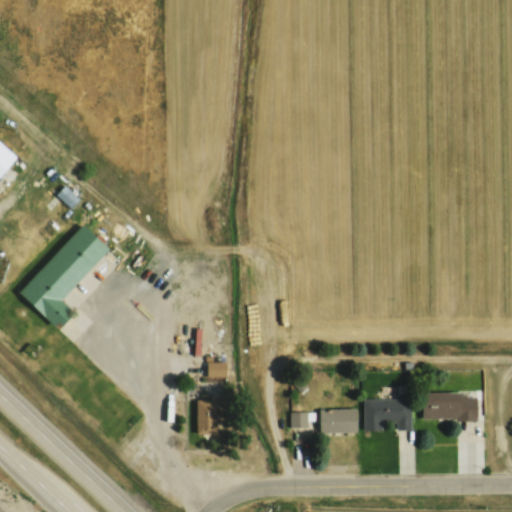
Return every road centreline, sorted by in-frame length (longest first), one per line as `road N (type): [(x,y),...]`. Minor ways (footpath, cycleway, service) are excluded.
road 1 (residential): [(511,479),(286,485),(227,498),(209,511)]
road 2 (trunk): [(130,511),(0,392)]
